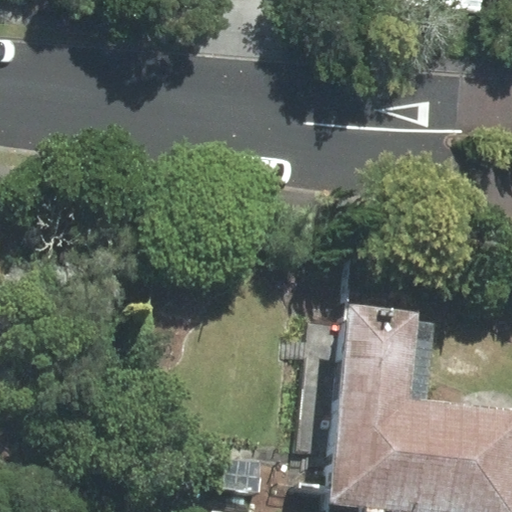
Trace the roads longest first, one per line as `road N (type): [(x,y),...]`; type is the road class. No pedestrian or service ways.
road 1 (residential): [(0,92),(345,130)]
road 2 (residential): [(511,190),(345,130)]
road 3 (residential): [(345,130),(511,114)]
